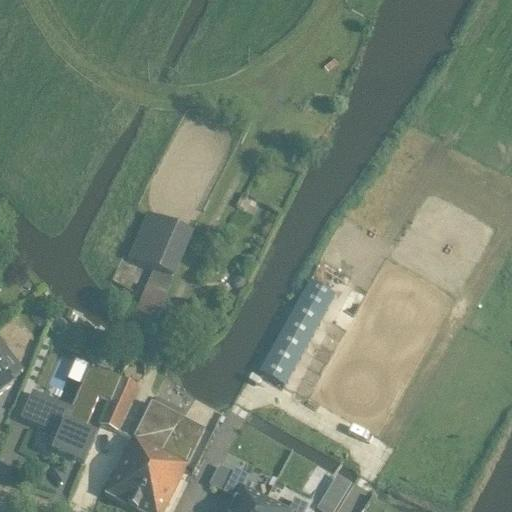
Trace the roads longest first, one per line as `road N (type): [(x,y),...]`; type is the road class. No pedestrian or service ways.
road 1 (track): [(165,335),(198,248),(273,101),(271,69),(307,36),(329,0)]
road 2 (track): [(37,0),(72,51),(116,81),(167,95),(244,83)]
